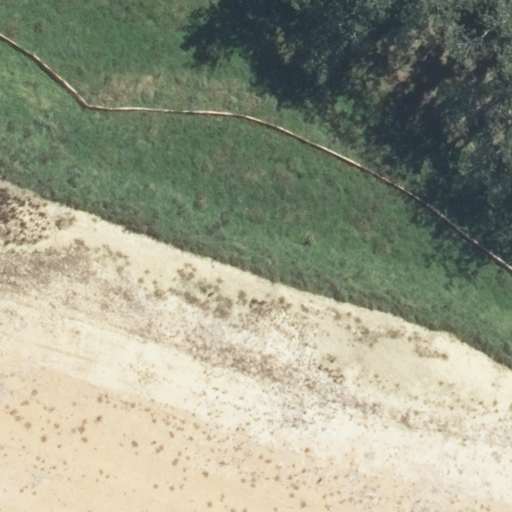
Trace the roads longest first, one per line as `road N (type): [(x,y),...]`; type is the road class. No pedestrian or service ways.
road 1 (unknown): [(0,271),(137,332),(393,390),(511,400)]
road 2 (unknown): [(21,511),(115,322)]
